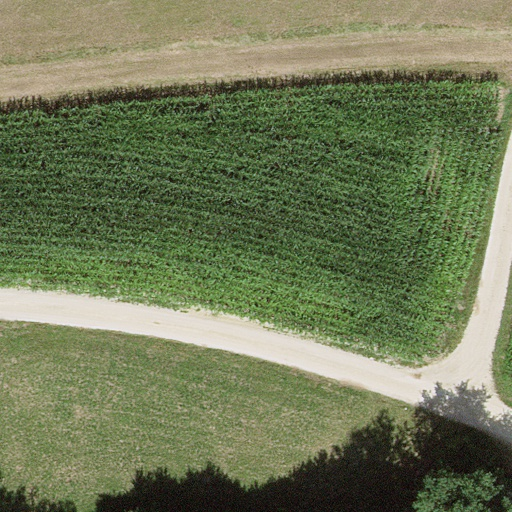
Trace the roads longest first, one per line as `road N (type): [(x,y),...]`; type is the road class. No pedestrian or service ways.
road 1 (track): [(0,302),(131,316),(283,348),(511,423)]
road 2 (track): [(511,192),(464,405)]
